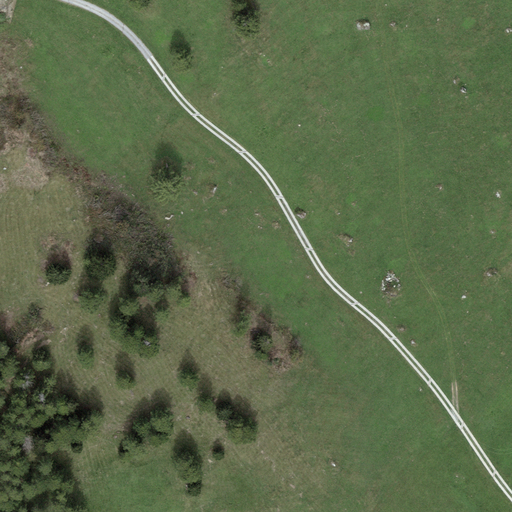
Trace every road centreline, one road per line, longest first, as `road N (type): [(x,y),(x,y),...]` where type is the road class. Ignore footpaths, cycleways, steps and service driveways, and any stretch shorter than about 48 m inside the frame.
road 1 (track): [(511,496),(428,380),(331,283),(262,171),(193,111),(132,33),(70,0)]
road 2 (track): [(456,416),(438,311),(403,218),(403,139),(379,0)]
